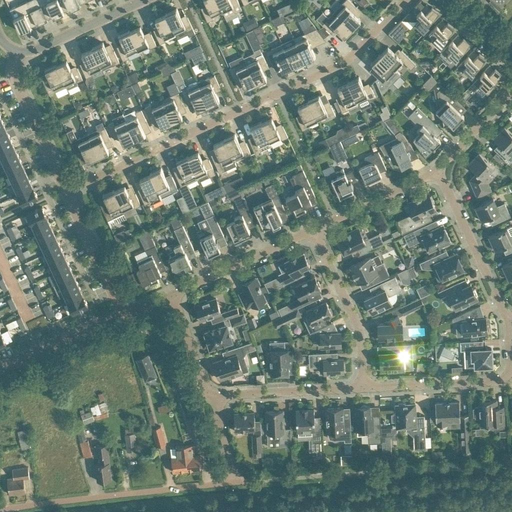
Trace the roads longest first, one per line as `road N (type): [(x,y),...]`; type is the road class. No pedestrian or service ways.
road 1 (residential): [(67,192),(345,61),(405,0)]
road 2 (residential): [(236,481),(0,510)]
road 3 (residential): [(509,321),(438,170)]
road 4 (residential): [(363,387),(359,334),(315,230)]
road 5 (residential): [(170,295),(315,230)]
road 6 (residential): [(67,192),(12,73),(16,51)]
road 7 (residential): [(363,387),(497,380),(508,370)]
road 8 (residential): [(16,51),(38,50),(152,0)]
road 9 (residential): [(219,396),(363,387)]
road 10 (residential): [(315,230),(438,170)]
road 11 (residential): [(123,315),(67,192)]
road 12 (residential): [(0,370),(123,315)]
